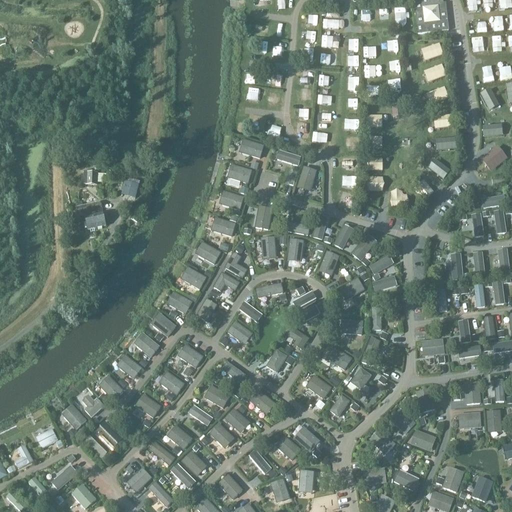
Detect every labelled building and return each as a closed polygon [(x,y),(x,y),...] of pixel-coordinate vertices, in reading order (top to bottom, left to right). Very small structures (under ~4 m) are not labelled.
[(443,4),(442,0),(421,0),(422,3),(414,4),(418,35),(449,31),(446,4),(443,4)] [(226,162),(257,172),(264,174),(271,148),(233,136),(227,156),(226,162)] [(304,158),(271,148),(264,174),(274,177),(269,191),(292,198),(304,158)] [(309,157),(305,155),(304,158),(292,198),(320,206),(322,205),(323,205),(322,189),(323,184),(323,177),(323,172),(323,168),(318,159),(309,157)] [(224,169),(217,188),(234,194),(247,198),(251,186),(252,186),(257,172),(226,162),(224,169)] [(96,186),(97,175),(87,175),(87,173),(83,173),(83,179),(87,179),(87,186),(96,186)] [(511,207),(511,175),(480,177),(460,202),(487,211),(505,209),(511,207)] [(217,188),(208,215),(229,222),(239,225),(243,212),(247,198),(234,194),(217,188)] [(487,211),(460,202),(437,231),(481,244),(487,211)] [(95,215),(94,212),(101,210),(100,203),(76,208),(78,216),(91,213),(91,216),(84,217),(87,230),(105,226),(102,213),(95,215)] [(271,210),(261,208),(256,231),(267,233),(271,210)] [(505,209),(487,211),(481,244),(484,244),(510,241),(505,209)] [(201,232),(197,239),(224,255),(226,256),(229,257),(243,240),(241,234),(239,228),(239,225),(229,222),(208,215),(205,222),(201,232)] [(313,240),(323,242),(329,220),(318,218),(313,240)] [(308,225),(290,222),(288,233),(306,236),(308,225)] [(334,247),(342,252),(353,232),(344,228),(334,247)] [(352,256),(360,263),(376,245),(368,238),(352,256)] [(189,256),(184,265),(210,280),(224,255),(197,239),(189,256)] [(252,280),(257,275),(243,240),(229,257),(221,271),(243,289),(247,285),(252,280)] [(306,243),(291,240),(287,263),(302,265),(306,243)] [(461,248),(435,240),(433,289),(460,286),(465,285),(461,248)] [(263,241),(263,262),(278,262),(278,241),(263,241)] [(369,303),(403,303),(402,262),(401,247),(368,272),(369,303)] [(511,257),(511,247),(481,251),(485,282),(504,278),(511,277),(511,257)] [(471,251),(461,248),(465,285),(483,282),(485,282),(481,251),(476,251),(471,251)] [(318,274),(330,279),(339,259),(326,254),(318,274)] [(181,269),(169,290),(183,298),(195,304),(210,280),(184,265),(181,269)] [(221,271),(205,298),(227,313),(239,294),(243,289),(221,271)] [(369,303),(368,272),(329,293),(330,299),(332,307),(332,318),(369,321),(369,303)] [(257,287),(252,292),(267,315),(269,313),(270,312),(275,310),(278,310),(281,310),(283,310),(287,302),(282,281),(273,281),(265,283),(257,287)] [(483,282),(465,285),(460,286),(463,313),(487,311),(483,282)] [(506,307),(504,285),(493,286),(496,308),(506,307)] [(460,286),(433,289),(436,317),(463,313),(460,286)] [(297,293),(301,300),(294,304),(298,312),(319,302),(314,292),(307,296),(304,289),(297,293)] [(163,298),(155,310),(182,326),(195,304),(183,298),(169,290),(163,298)] [(227,313),(205,298),(188,327),(208,339),(209,339),(210,339),(211,339),(212,338),(227,313)] [(370,335),(404,342),(403,303),(369,303),(369,321),(370,321),(370,335)] [(246,305),(240,313),(258,325),(264,318),(246,305)] [(321,317),(316,308),(297,318),(302,327),(321,317)] [(182,326),(155,310),(147,323),(141,331),(161,349),(176,330),(177,329),(178,328),(179,328),(180,327),(182,326)] [(511,313),(493,316),(497,341),(510,340),(511,339),(511,313)] [(497,341),(493,316),(464,321),(468,345),(478,344),(497,341)] [(468,345),(464,321),(438,325),(441,349),(446,348),(468,345)] [(341,335),(363,338),(365,325),(343,322),(341,335)] [(257,339),(255,338),(235,324),(228,335),(250,350),(257,339)] [(133,341),(123,353),(145,370),(146,371),(156,358),(163,350),(161,349),(141,331),(133,341)] [(358,361),(398,384),(402,378),(403,372),(404,361),(404,342),(370,335),(358,361)] [(290,356),(297,344),(288,338),(280,350),(290,356)] [(497,341),(478,344),(481,370),(511,365),(511,356),(510,340),(497,341)] [(190,347),(181,341),(171,354),(160,367),(161,367),(172,376),(188,387),(199,372),(207,359),(190,347)] [(481,370),(478,344),(468,345),(446,348),(450,374),(481,370)] [(285,355),(273,347),(269,353),(269,354),(269,355),(268,356),(268,357),(267,357),(266,357),(265,358),(264,358),(263,357),(262,357),(262,356),(261,356),(260,356),(259,356),(258,356),(257,356),(256,357),(256,358),(255,358),(254,359),(253,359),(252,359),(251,359),(250,358),(246,364),(246,365),(278,387),(279,387),(280,387),(281,387),(281,386),(297,362),(285,355)] [(329,347),(319,362),(343,377),(353,362),(329,347)] [(446,348),(441,349),(415,353),(415,368),(416,373),(417,375),(419,376),(421,377),(426,378),(450,374),(446,348)] [(120,357),(104,371),(126,393),(130,388),(135,382),(145,370),(123,353),(120,357)] [(212,366),(202,381),(237,402),(257,382),(235,367),(225,360),(222,360),(216,362),(212,366)] [(338,389),(370,413),(394,390),(398,384),(358,361),(347,376),(338,389)] [(172,376),(161,367),(151,379),(141,392),(155,402),(170,412),(178,402),(189,388),(188,387),(172,376)] [(291,396),(318,416),(327,403),(338,389),(306,367),(290,390),(290,391),(290,392),(290,393),(290,394),(290,395),(290,396),(291,396)] [(101,373),(85,385),(106,408),(109,408),(110,407),(112,407),(113,406),(115,405),(115,404),(126,393),(104,371),(101,373)] [(511,372),(480,377),(483,408),(483,409),(511,407),(511,372)] [(449,391),(451,411),(483,408),(480,377),(458,380),(454,381),(451,384),(450,387),(449,391)] [(202,381),(187,401),(217,422),(237,402),(202,381)] [(293,409),(257,382),(237,402),(269,427),(280,422),(291,416),(293,415),(294,413),(294,411),(293,409)] [(396,405),(414,422),(443,414),(442,409),(443,400),(443,394),(443,390),(437,385),(433,384),(423,385),(417,386),(413,388),(396,405)] [(85,385),(67,399),(91,425),(106,408),(85,385)] [(338,389),(318,416),(337,431),(340,433),(345,433),(350,432),(353,430),(370,413),(338,389)] [(139,441),(170,412),(141,392),(120,412),(117,414),(114,415),(139,441)] [(67,399),(46,414),(65,448),(91,425),(67,399)] [(187,401),(171,421),(196,443),(198,442),(217,422),(187,401)] [(249,411),(237,402),(217,422),(233,436),(243,445),(246,442),(248,441),(250,439),(255,436),(259,433),(269,427),(249,411)] [(414,422),(396,405),(375,425),(400,450),(402,445),(418,426),(414,422)] [(511,407),(483,409),(486,448),(488,448),(489,448),(492,448),(493,448),(495,449),(496,449),(496,450),(497,450),(503,445),(511,443),(511,407)] [(485,431),(483,409),(483,408),(451,411),(451,418),(451,421),(451,423),(451,426),(451,429),(450,435),(449,438),(449,440),(448,442),(447,445),(446,447),(455,451),(456,450),(457,450),(459,450),(460,450),(461,450),(463,450),(467,451),(468,450),(469,450),(472,450),(474,450),(476,450),(479,450),(482,449),(486,448),(485,431)] [(37,421),(19,432),(37,465),(66,450),(65,448),(46,414),(37,421)] [(443,414),(414,422),(418,426),(402,445),(434,457),(441,437),(442,435),(442,432),(443,429),(443,425),(443,422),(443,418),(443,414)] [(196,443),(171,421),(160,433),(153,440),(178,460),(196,443)] [(301,422),(282,432),(296,445),(307,454),(308,461),(326,459),(326,458),(336,456),(334,444),(333,441),(329,436),(311,422),(309,421),(306,421),(304,421),(301,422)] [(233,436),(217,422),(198,442),(196,443),(198,444),(220,465),(230,456),(237,449),(241,446),(243,445),(233,436)] [(101,461),(122,440),(104,423),(84,444),(101,461)] [(400,450),(375,425),(361,439),(357,445),(354,451),(353,458),(353,462),(354,472),(392,468),(400,450)] [(13,436),(0,443),(0,458),(11,479),(37,465),(19,432),(13,436)] [(255,448),(282,479),(284,478),(295,469),(304,461),(308,461),(307,454),(296,445),(282,432),(265,442),(264,443),(259,445),(255,448)] [(145,470),(156,481),(176,462),(178,460),(153,440),(134,458),(145,470)] [(196,443),(178,460),(176,462),(192,477),(200,485),(209,475),(220,465),(198,444),(196,443)] [(511,443),(503,445),(497,450),(499,455),(498,459),(501,471),(508,471),(511,473),(511,443)] [(434,457),(402,445),(400,450),(392,468),(390,485),(416,497),(434,457)] [(282,479),(255,448),(236,464),(236,465),(235,466),(235,467),(235,468),(254,488),(256,488),(270,482),(282,479)] [(453,461),(453,459),(443,455),(427,489),(457,500),(468,469),(467,469),(465,468),(455,463),(453,461)] [(0,484),(11,479),(0,458),(0,484)] [(145,470),(134,458),(124,468),(121,471),(120,472),(120,473),(119,474),(119,475),(118,476),(118,477),(118,478),(118,479),(118,480),(118,481),(119,483),(120,486),(121,488),(123,490),(133,503),(141,495),(156,481),(145,470)] [(82,476),(64,459),(33,475),(53,498),(82,476)] [(333,495),(326,459),(308,461),(304,461),(295,469),(284,478),(295,511),(308,511),(310,500),(333,495)] [(157,483),(178,506),(200,485),(176,462),(156,481),(157,483)] [(354,472),(360,511),(364,511),(373,511),(382,492),(383,492),(390,485),(392,468),(354,472)] [(472,469),(468,469),(457,500),(490,511),(491,511),(490,503),(498,502),(498,501),(498,499),(497,497),(495,487),(494,479),(491,479),(488,476),(486,473),(484,473),(482,473),(479,474),(477,473),(474,469),(472,469)] [(511,511),(511,473),(508,471),(501,471),(501,472),(501,473),(501,474),(501,475),(501,476),(500,477),(500,478),(498,478),(497,479),(496,479),(495,479),(494,479),(495,487),(497,497),(498,499),(498,501),(498,502),(499,503),(499,506),(499,508),(500,510),(499,511),(511,511)] [(225,474),(204,495),(220,511),(230,511),(240,503),(248,496),(227,474),(226,474),(225,474)] [(53,498),(33,475),(9,488),(33,511),(35,511),(49,501),(53,498)] [(49,501),(58,511),(92,511),(97,508),(102,506),(106,505),(109,504),(82,476),(53,498),(49,501)] [(295,511),(284,478),(282,479),(270,482),(256,488),(254,488),(253,489),(255,491),(252,493),(249,495),(250,499),(250,502),(257,511),(279,511),(280,511),(281,510),(283,509),(284,508),(286,508),(287,508),(288,509),(289,509),(289,510),(290,511),(295,511)] [(157,483),(156,481),(141,495),(133,503),(140,511),(171,511),(178,506),(157,483)] [(416,497),(390,485),(383,492),(382,492),(373,511),(364,511),(410,511),(411,511),(412,507),(414,503),(415,499),(416,497)] [(0,511),(33,511),(9,488),(0,492),(0,511)] [(452,511),(457,500),(427,489),(420,506),(419,511),(452,511)] [(220,511),(204,495),(186,511),(220,511)] [(250,499),(249,495),(248,496),(240,503),(230,511),(257,511),(250,502),(250,499)] [(490,511),(457,500),(452,511),(490,511)] [(58,511),(49,501),(35,511),(58,511)]
